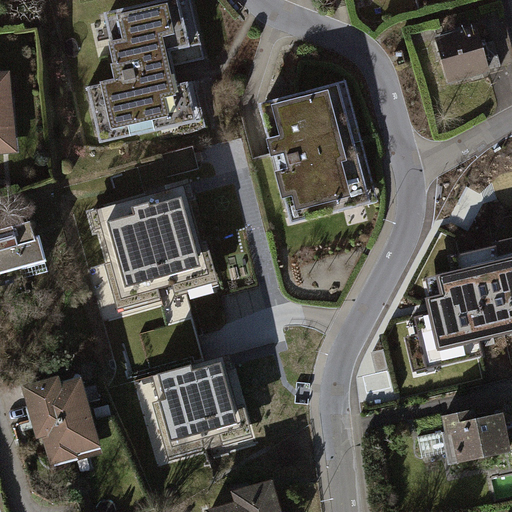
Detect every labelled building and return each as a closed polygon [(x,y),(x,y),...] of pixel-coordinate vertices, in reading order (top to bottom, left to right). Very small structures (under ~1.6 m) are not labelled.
[(182,10),(97,30),(123,140),(209,119),(182,10)] [(479,38),(430,48),(438,89),(487,79),(479,38)] [(343,95),(257,115),(283,225),(369,205),(343,95)] [(183,185),(75,214),(112,352),(133,347),(131,339),(146,335),(151,354),(167,350),(161,327),(185,320),(176,286),(208,278),(183,185)] [(31,223),(0,235),(0,277),(45,260),(31,223)] [(453,265),(424,319),(440,327),(434,338),(455,349),(469,323),(457,317),(466,299),(477,305),(485,289),(469,281),(472,275),(453,265)] [(498,339),(511,336),(511,301),(502,303),(507,324),(495,327),(498,339)] [(74,380),(26,392),(45,464),(93,451),(74,380)] [(503,411),(469,417),(468,410),(442,416),(446,433),(453,432),(459,462),(511,451),(503,411)] [(276,511),(274,500),(209,511),(276,511)]
